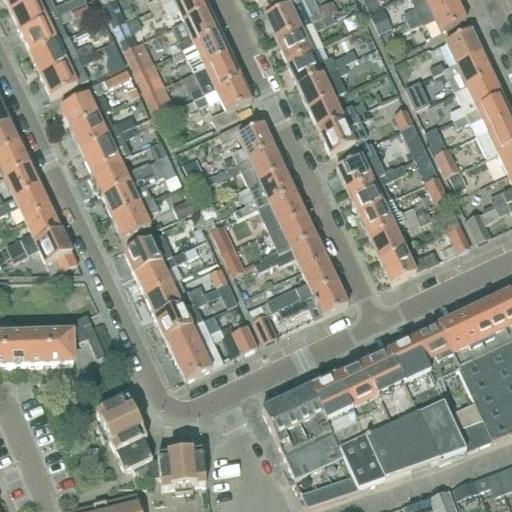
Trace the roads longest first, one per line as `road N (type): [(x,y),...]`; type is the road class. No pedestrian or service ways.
road 1 (residential): [(0,65),(157,398),(188,413),(220,400)]
road 2 (residential): [(376,326),(222,0)]
road 3 (residential): [(220,400),(376,326)]
road 4 (residential): [(351,511),(511,454)]
road 5 (residential): [(376,326),(511,262)]
road 6 (residential): [(267,511),(220,400)]
